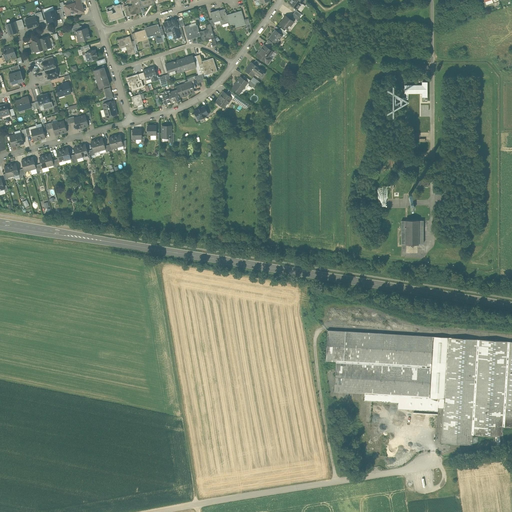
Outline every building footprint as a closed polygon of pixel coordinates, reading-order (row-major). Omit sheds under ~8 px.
[(73,2),(64,5),(65,11),(67,17),(84,12),(81,2),(80,0),(75,0),(72,1),(73,2)] [(128,6),(128,7),(131,15),(138,13),(137,11),(141,10),(140,8),(137,0),(131,0),(133,5),(128,6)] [(304,0),(303,0),(291,0),(289,3),(297,9),(301,4),(302,5),(303,4),(302,3),(304,0)] [(120,6),(115,8),(116,12),(113,13),(113,12),(113,13),(112,10),(108,11),(107,8),(110,21),(124,17),(122,11),(121,6),(120,6)] [(62,9),(55,11),(56,15),(58,14),(60,18),(64,17),(63,11),(62,9)] [(219,10),(210,13),(212,19),(213,23),(214,23),(221,20),(222,23),(228,21),(229,23),(227,15),(225,9),(219,11),(219,10)] [(56,15),(55,11),(51,12),(51,11),(45,13),(48,22),(60,18),(58,14),(56,15)] [(241,11),(227,15),(229,23),(230,25),(230,23),(236,22),(237,26),(236,27),(245,24),(241,11)] [(35,14),(36,16),(38,22),(44,20),(41,12),(35,14)] [(36,16),(25,19),(28,28),(38,25),(38,22),(36,16)] [(294,22),(286,16),(280,24),(288,30),(294,22)] [(22,19),(15,21),(18,30),(25,28),(22,19)] [(176,19),(164,22),(167,32),(172,31),(174,38),(180,36),(180,34),(178,28),(176,20),(176,19)] [(18,30),(15,21),(6,24),(9,35),(19,32),(18,30)] [(158,24),(145,28),(146,30),(148,39),(155,37),(157,43),(158,43),(159,43),(158,43),(163,41),(161,35),(160,29),(159,27),(158,24)] [(211,24),(206,25),(207,30),(199,32),(200,36),(202,41),(212,38),(215,37),(211,26),(211,24)] [(197,25),(189,27),(189,25),(184,27),(188,39),(200,36),(199,32),(197,25)] [(287,33),(281,28),(278,32),(283,35),(282,35),(284,37),(287,33)] [(83,30),(77,32),(77,31),(76,31),(76,32),(76,33),(78,37),(80,37),(82,39),(84,39),(84,40),(88,39),(87,38),(90,37),(89,33),(88,34),(87,29),(83,30)] [(142,30),(132,33),(134,40),(135,45),(136,45),(137,44),(138,44),(139,44),(138,41),(142,40),(145,48),(151,47),(148,39),(146,30),(142,31),(142,30)] [(278,32),(275,30),(269,38),(276,44),(277,43),(276,43),(279,39),(279,40),(280,39),(282,35),(283,35),(278,32)] [(130,36),(118,40),(120,48),(126,46),(129,54),(134,52),(131,41),(130,36)] [(48,37),(40,39),(43,49),(47,48),(47,47),(50,46),(51,47),(49,38),(48,37)] [(32,41),(33,43),(35,52),(36,51),(36,50),(39,49),(39,50),(43,49),(40,39),(33,41),(32,41)] [(13,45),(9,46),(8,45),(6,45),(7,47),(2,48),(4,55),(5,56),(6,60),(7,62),(12,60),(12,58),(16,56),(13,45)] [(264,45),(256,56),(265,62),(266,62),(268,64),(272,58),(269,57),(273,52),(269,48),(264,45)] [(83,55),(86,54),(85,52),(91,51),(90,47),(81,50),(82,53),(83,55)] [(91,51),(85,52),(86,54),(88,61),(91,60),(92,61),(94,60),(94,59),(98,58),(95,49),(91,51)] [(187,57),(179,60),(183,71),(196,67),(193,57),(192,55),(192,56),(187,58),(187,57)] [(213,58),(202,62),(202,60),(198,61),(200,67),(202,74),(205,73),(212,71),(213,73),(217,71),(213,58)] [(45,62),(43,62),(46,70),(56,67),(53,59),(45,62)] [(179,60),(165,64),(168,72),(177,69),(178,73),(183,71),(179,60)] [(253,64),(251,62),(245,71),(252,76),(255,73),(260,76),(263,72),(259,68),(258,67),(253,64)] [(154,66),(143,70),(144,72),(146,78),(146,79),(153,77),(154,81),(158,79),(154,66)] [(56,67),(46,70),(48,78),(49,78),(58,75),(56,67)] [(104,67),(94,70),(100,88),(109,85),(104,67)] [(15,72),(8,74),(12,84),(13,84),(13,86),(18,84),(18,83),(24,81),(23,78),(24,76),(22,75),(20,70),(15,72)] [(137,74),(127,78),(128,81),(127,82),(128,82),(129,86),(131,86),(133,90),(143,86),(141,80),(141,79),(139,80),(137,74)] [(199,75),(195,76),(197,83),(205,81),(202,74),(199,75)] [(168,81),(165,75),(158,77),(161,84),(168,81)] [(248,82),(241,77),(232,88),(240,94),(248,82)] [(258,86),(251,81),(248,84),(255,89),(258,86)] [(64,85),(56,87),(59,97),(71,93),(68,82),(64,84),(64,85)] [(189,82),(176,86),(177,90),(180,97),(194,92),(192,86),(193,86),(191,86),(192,86),(191,87),(189,82)] [(110,87),(104,89),(105,89),(108,99),(107,99),(111,98),(114,98),(110,87)] [(177,90),(169,93),(169,94),(164,95),(166,100),(164,100),(166,104),(180,100),(180,97),(177,90)] [(232,97),(224,92),(216,102),(224,108),(232,97)] [(48,93),(37,96),(38,101),(39,105),(40,105),(43,104),(44,109),(53,107),(52,101),(50,102),(48,93)] [(140,94),(131,97),(134,107),(143,104),(140,94)] [(242,99),(236,94),(232,99),(239,103),(242,99)] [(28,96),(24,98),(24,99),(16,101),(19,111),(19,109),(24,108),(24,109),(31,107),(28,96)] [(417,96),(410,96),(410,98),(410,99),(410,110),(404,110),(404,119),(417,120),(417,96)] [(248,104),(242,99),(239,103),(244,106),(246,108),(248,104)] [(104,103),(103,104),(107,117),(117,114),(113,101),(112,101),(104,103)] [(7,103),(0,105),(0,116),(10,114),(7,103)] [(204,106),(201,108),(201,107),(197,109),(197,110),(194,111),(198,118),(201,117),(202,119),(206,117),(205,116),(208,114),(204,106)] [(86,115),(80,116),(83,127),(88,125),(86,115)] [(74,118),(75,122),(77,129),(83,127),(80,116),(74,118)] [(64,121),(58,122),(61,133),(67,131),(64,121)] [(53,124),(52,124),(54,128),(55,135),(61,133),(58,122),(53,124)] [(156,132),(156,125),(147,126),(147,135),(156,134),(156,132)] [(171,126),(162,126),(162,137),(169,137),(171,137),(171,133),(171,126)] [(43,127),(37,128),(40,139),(45,137),(43,127)] [(37,128),(31,130),(34,141),(40,139),(37,128)] [(141,129),(133,130),(133,139),(141,138),(141,136),(141,129)] [(21,133),(15,134),(18,145),(24,143),(22,137),(21,133)] [(15,134),(9,136),(12,146),(18,145),(15,134)] [(120,134),(114,136),(117,147),(123,145),(122,141),(120,134)] [(114,136),(109,138),(110,144),(112,148),(117,147),(114,136)] [(105,146),(103,138),(97,140),(100,150),(105,149),(105,146)] [(97,140),(91,141),(93,149),(94,152),(100,150),(97,140)] [(87,151),(86,144),(80,146),(83,156),(88,155),(87,151)] [(83,156),(80,146),(74,147),(76,154),(77,158),(83,156)] [(68,148),(62,149),(65,160),(71,158),(70,155),(68,148)] [(62,149),(56,151),(58,159),(59,162),(59,161),(65,160),(62,149)] [(51,154),(45,155),(48,166),(54,164),(53,160),(51,154)] [(45,155),(39,157),(41,163),(42,168),(42,167),(48,166),(45,155)] [(33,157),(27,159),(30,170),(36,168),(35,165),(33,157)] [(27,159),(22,161),(24,168),(25,171),(30,170),(27,159)] [(16,163),(10,165),(13,176),(19,174),(18,170),(16,163)] [(10,165),(5,167),(6,173),(8,177),(13,176),(10,165)] [(420,180),(414,180),(414,181),(413,181),(413,185),(414,185),(414,186),(417,186),(428,186),(428,184),(429,184),(429,182),(428,182),(428,178),(421,178),(420,178),(420,180)] [(418,219),(405,219),(401,219),(401,243),(405,243),(418,243),(423,243),(423,219),(418,219)] [(438,410),(438,407),(443,407),(441,442),(472,444),(472,434),(495,436),(497,445),(504,443),(503,436),(503,426),(511,426),(511,341),(328,330),(326,360),(336,361),(334,391),(365,393),(364,400),(398,402),(398,408),(438,410)]
